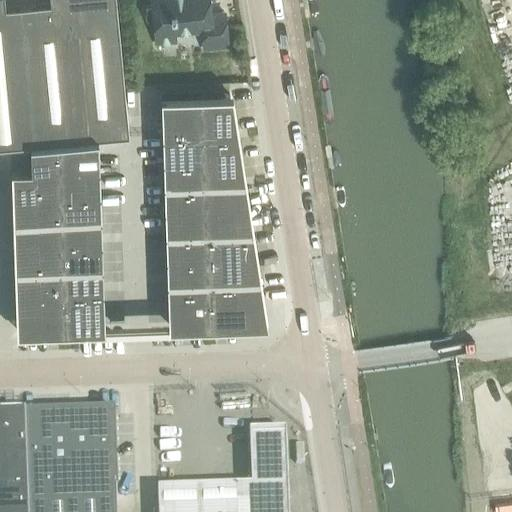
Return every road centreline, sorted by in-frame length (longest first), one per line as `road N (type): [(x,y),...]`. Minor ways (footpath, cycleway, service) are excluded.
road 1 (tertiary): [(313,359),(255,0)]
road 2 (unclassified): [(0,371),(313,359)]
road 3 (residential): [(511,336),(357,358)]
road 4 (tertiary): [(337,511),(313,359)]
